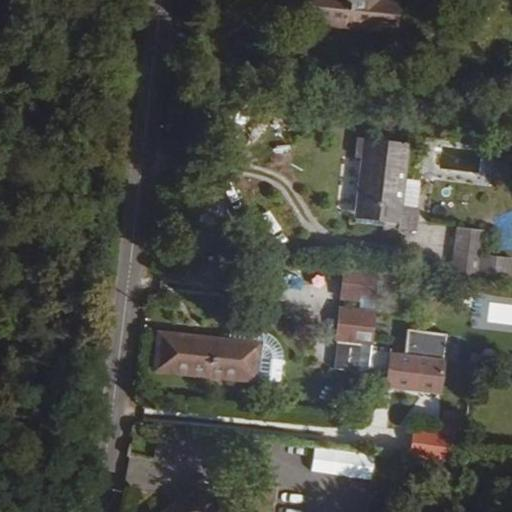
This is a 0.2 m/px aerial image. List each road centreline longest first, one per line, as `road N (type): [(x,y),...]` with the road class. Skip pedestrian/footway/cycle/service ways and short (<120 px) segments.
road 1 (residential): [(100,511),(123,428),(171,0)]
road 2 (track): [(433,260),(333,246),(282,181),(153,162)]
road 3 (track): [(332,296),(241,299),(139,285)]
